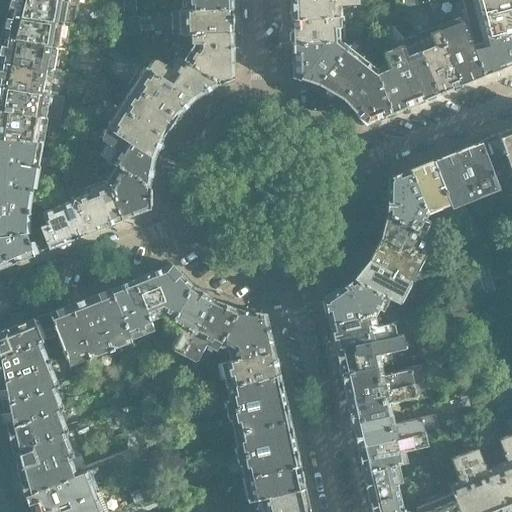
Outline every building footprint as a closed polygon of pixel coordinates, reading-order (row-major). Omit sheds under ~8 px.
[(64,24),(68,1),(63,0),(8,0),(4,14),(58,23),(64,24)] [(230,8),(229,0),(184,0),(185,11),(230,8)] [(335,17),(334,5),(356,4),(356,0),(289,0),(290,19),(335,17)] [(398,15),(398,11),(396,0),(387,0),(388,15),(398,15)] [(419,5),(418,0),(396,0),(398,11),(402,10),(419,5)] [(511,32),(511,0),(473,0),(477,16),(458,21),(464,36),(482,31),(484,40),(511,32)] [(230,8),(185,11),(179,11),(180,37),(186,37),(231,34),(230,8)] [(382,24),(405,15),(402,10),(398,11),(398,15),(388,15),(382,16),(382,24)] [(464,36),(458,21),(454,10),(432,19),(458,85),(480,76),(471,52),(468,44),(464,36)] [(0,37),(54,47),(58,23),(4,14),(0,35),(0,37)] [(458,85),(432,19),(430,14),(408,23),(412,35),(436,94),(458,85)] [(371,27),(371,16),(363,16),(364,30),(371,27)] [(382,24),(382,16),(371,16),(371,27),(371,29),(382,24)] [(335,33),(335,28),(342,27),(342,17),(335,17),(290,19),(291,44),(329,43),(328,33),(335,33)] [(372,36),(371,29),(371,27),(364,30),(363,30),(372,36)] [(511,63),(511,32),(484,40),(486,46),(471,52),(480,76),(511,63)] [(232,78),(231,34),(186,37),(186,43),(190,49),(190,55),(186,63),(217,83),(225,80),(232,78)] [(436,94),(412,35),(405,38),(408,45),(393,51),(414,103),(436,94)] [(0,62),(49,70),(54,47),(0,37),(0,62)] [(316,84),(339,48),(331,43),(329,43),(291,44),(292,76),(316,84)] [(340,99),(363,64),(339,48),(316,84),(340,99)] [(414,103),(393,51),(382,55),(386,67),(375,72),(391,112),(414,103)] [(217,83),(186,63),(182,61),(174,73),(159,64),(154,65),(150,70),(193,98),(199,93),(206,89),(213,85),(217,83)] [(0,86),(45,94),(49,70),(0,62),(0,86)] [(391,112),(375,72),(363,64),(340,99),(364,122),(391,112)] [(193,98),(150,70),(147,68),(140,80),(143,82),(137,91),(175,115),(178,111),(184,105),(188,101),(193,98)] [(47,94),(45,94),(0,86),(0,110),(42,118),(47,94)] [(175,115),(137,91),(130,102),(127,100),(121,109),(124,111),(161,135),(165,128),(168,124),(173,117),(175,115)] [(0,135),(40,142),(44,118),(42,118),(0,110),(0,135)] [(161,135),(124,111),(117,122),(114,120),(107,129),(152,158),(154,151),(156,146),(159,140),(161,135)] [(511,149),(511,126),(481,140),(488,158),(507,151),(511,149)] [(152,158),(107,129),(103,137),(104,142),(120,153),(113,164),(118,167),(147,186),(147,181),(148,173),(150,166),(150,163),(152,158)] [(0,159),(35,165),(40,142),(0,135),(0,159)] [(77,154),(83,145),(71,136),(66,147),(77,154)] [(500,188),(488,158),(481,140),(456,150),(475,198),(500,188)] [(475,198),(456,150),(431,160),(449,206),(450,208),(475,198)] [(0,183),(31,189),(35,165),(0,159),(0,183)] [(449,206),(431,160),(408,169),(424,208),(433,204),(436,211),(449,206)] [(147,191),(147,186),(118,167),(107,184),(121,218),(148,208),(147,202),(147,197),(147,191)] [(424,208),(408,169),(386,177),(385,214),(418,231),(427,215),(424,208)] [(33,190),(31,189),(0,183),(0,209),(29,210),(33,190)] [(121,218),(107,184),(89,191),(90,195),(72,202),(84,233),(121,218)] [(84,233),(72,202),(45,213),(43,218),(46,226),(39,229),(47,248),(84,233)] [(0,235),(24,235),(29,210),(0,209),(0,235)] [(423,248),(429,237),(418,231),(385,214),(378,238),(417,258),(423,261),(428,250),(423,248)] [(476,240),(471,220),(457,226),(464,243),(476,240)] [(31,254),(47,248),(39,229),(24,235),(0,235),(0,266),(32,254),(31,254)] [(412,269),(417,258),(378,238),(367,259),(411,283),(417,272),(412,269)] [(483,266),(476,240),(464,243),(474,268),(483,266)] [(411,283),(367,259),(351,278),(384,296),(395,301),(400,291),(406,293),(411,283)] [(171,319),(189,285),(170,263),(131,279),(146,318),(160,313),(171,319)] [(495,289),(488,264),(483,266),(489,290),(495,289)] [(489,290),(483,266),(474,268),(483,292),(489,290)] [(375,312),(384,296),(351,278),(322,299),(327,323),(369,314),(375,312)] [(146,318),(131,279),(110,287),(129,336),(150,328),(146,318)] [(182,355),(211,300),(189,285),(171,319),(167,325),(178,331),(172,344),(174,352),(182,355)] [(131,340),(129,336),(110,287),(89,296),(110,349),(131,340)] [(110,349),(89,296),(68,304),(89,357),(110,349)] [(217,343),(235,309),(211,300),(182,355),(188,359),(197,357),(203,344),(214,350),(217,343)] [(89,357),(68,304),(47,312),(48,313),(56,333),(67,360),(80,355),(81,360),(89,357)] [(272,350),(263,312),(235,309),(217,343),(229,349),(231,359),(272,350)] [(0,355),(41,339),(56,333),(48,313),(32,319),(32,318),(0,330),(0,355)] [(398,333),(397,325),(392,322),(371,327),(369,314),(327,323),(333,348),(398,333)] [(380,363),(377,350),(411,342),(408,331),(398,333),(333,348),(338,372),(380,363)] [(155,347),(151,336),(144,338),(149,349),(155,347)] [(0,379),(49,361),(41,339),(0,355),(0,379)] [(272,350),(231,359),(221,361),(226,384),(277,373),(272,350)] [(54,384),(57,382),(49,361),(0,379),(0,401),(1,404),(54,384)] [(344,397),(419,380),(417,368),(383,376),(380,363),(338,372),(344,397)] [(282,396),(277,373),(226,384),(229,397),(224,398),(227,408),(282,396)] [(391,412),(388,399),(422,391),(419,380),(344,397),(349,421),(391,412)] [(143,398),(137,382),(122,388),(128,403),(143,398)] [(466,393),(463,383),(454,385),(456,395),(466,393)] [(58,406),(62,405),(54,384),(1,404),(5,427),(58,406)] [(287,419),(282,396),(227,408),(229,418),(234,417),(237,430),(287,419)] [(170,421),(164,398),(150,401),(155,424),(170,421)] [(478,422),(475,415),(469,401),(465,407),(455,419),(451,424),(454,432),(478,422)] [(63,429),(67,428),(58,406),(5,427),(11,450),(63,429)] [(355,446),(421,431),(430,429),(428,417),(394,425),(391,412),(349,421),(355,446)] [(293,442),(287,419),(237,430),(240,443),(235,444),(237,454),(293,442)] [(175,444),(170,421),(155,424),(160,447),(175,444)] [(454,432),(451,424),(438,427),(442,438),(455,435),(454,432)] [(68,452),(72,451),(63,429),(11,450),(16,472),(68,452)] [(141,430),(129,434),(134,450),(146,446),(141,430)] [(402,461),(399,448),(423,443),(421,431),(355,446),(361,470),(390,463),(402,461)] [(511,506),(511,439),(509,433),(497,438),(506,461),(510,459),(511,463),(496,469),(511,507),(511,506)] [(460,448),(455,435),(442,438),(447,451),(460,448)] [(298,465),(293,442),(237,454),(239,464),(244,463),(247,476),(298,465)] [(180,467),(175,444),(160,447),(165,470),(180,467)] [(499,511),(511,507),(496,469),(481,475),(479,472),(483,470),(474,447),(462,452),(485,511),(499,511)] [(76,473),(68,452),(16,472),(23,495),(76,473)] [(485,511),(462,452),(449,456),(459,480),(462,478),(464,482),(448,488),(449,489),(457,511),(485,511)] [(440,467),(435,453),(425,456),(431,470),(440,467)] [(42,511),(92,492),(87,480),(91,478),(93,482),(115,473),(110,460),(76,473),(23,495),(26,504),(29,502),(32,511),(42,511)] [(377,511),(400,507),(390,463),(361,470),(367,498),(369,511),(377,511)] [(303,488),(301,478),(298,465),(247,476),(252,499),(262,497),(303,488)] [(185,490),(180,467),(165,470),(170,493),(185,490)] [(308,511),(303,488),(262,497),(265,511),(308,511)] [(457,511),(449,489),(418,501),(421,507),(410,511),(457,511)] [(104,511),(127,503),(123,494),(101,503),(102,506),(99,508),(92,492),(42,511),(104,511)]
